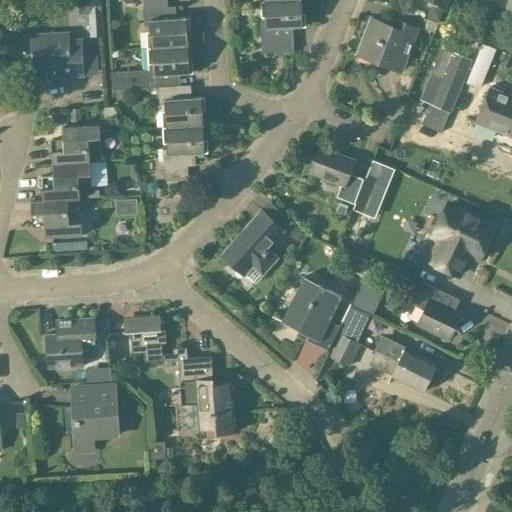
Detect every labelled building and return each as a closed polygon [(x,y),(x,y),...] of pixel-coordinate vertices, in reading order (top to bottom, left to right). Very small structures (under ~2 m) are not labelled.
[(143,0),(144,8),(144,26),(150,26),(151,48),(188,46),(186,17),(176,18),(176,6),(168,7),(167,0),(143,0)] [(293,51),(292,28),(303,27),(301,0),(291,0),(264,2),(265,23),(260,23),(261,41),(261,54),(293,51)] [(401,71),(417,28),(393,19),(391,27),(371,19),(358,54),(401,71)] [(94,59),(83,60),(82,40),(69,41),(69,33),(29,35),(31,71),(56,70),(56,78),(84,76),(84,75),(95,75),(94,59)] [(112,90),(148,88),(158,88),(158,87),(182,86),(181,74),(189,74),(188,46),(151,48),(152,70),(112,72),(112,90)] [(419,100),(429,105),(421,125),(441,133),(449,113),(450,114),(472,60),(442,47),(419,100)] [(164,106),(166,128),(203,125),(202,97),(191,98),(190,85),(182,86),(158,87),(158,88),(159,106),(164,106)] [(511,137),(511,96),(489,87),(474,122),(511,137)] [(51,140),(52,165),(89,163),(88,151),(101,150),(99,125),(62,127),(63,140),(51,140)] [(204,153),(203,125),(166,128),(167,150),(162,150),(163,162),(157,162),(158,179),(187,178),(186,154),(204,153)] [(354,203),(363,180),(350,175),(356,160),(318,146),(308,173),(342,185),(337,197),(354,203)] [(373,161),(364,184),(384,193),(394,169),(373,161)] [(41,176),(43,200),(43,201),(68,200),(80,200),(79,187),(91,186),(89,163),(52,165),(53,175),(41,176)] [(69,211),(68,200),(43,201),(43,200),(31,201),(32,226),(44,226),(44,238),(82,235),(81,210),(69,211)] [(498,225),(447,200),(429,238),(435,241),(425,262),(460,279),(470,258),(480,263),(498,225)] [(267,249),(284,231),(261,210),(220,255),(244,276),(252,267),(261,275),(277,257),(267,249)] [(86,241),(53,244),(54,251),(63,250),(63,251),(87,250),(86,241)] [(340,326),(330,320),(342,295),(304,276),(281,322),(310,336),(308,340),(328,350),(337,332),(340,326)] [(363,280),(351,305),(370,314),(373,316),(385,290),(363,280)] [(452,315),(459,300),(420,281),(410,302),(424,309),(417,324),(449,339),(459,319),(452,315)] [(357,342),(370,314),(351,305),(340,326),(337,332),(339,334),(357,342)] [(159,314),(124,317),(126,333),(130,333),(132,353),(145,352),(145,362),(178,359),(182,405),(198,403),(201,430),(215,429),(216,434),(235,432),(231,382),(213,384),(211,356),(187,358),(186,347),(173,348),(173,352),(162,353),(161,343),(166,343),(165,329),(160,330),(159,314)] [(83,346),(97,346),(95,318),(56,320),(57,334),(46,334),(48,368),(84,366),(83,346)] [(360,344),(357,342),(339,334),(328,357),(349,367),(360,344)] [(423,392),(437,364),(405,348),(382,337),(369,364),(391,375),(391,376),(423,392)] [(111,368),(86,369),(87,382),(112,381),(111,368)] [(96,453),(95,436),(119,435),(117,387),(71,389),(73,454),(96,453)] [(25,414),(17,414),(18,428),(26,427),(25,414)] [(148,442),(148,459),(166,459),(166,458),(173,457),(172,447),(165,448),(165,442),(148,442)]
